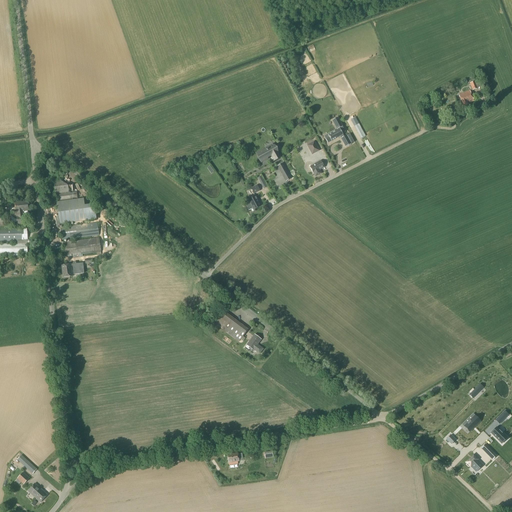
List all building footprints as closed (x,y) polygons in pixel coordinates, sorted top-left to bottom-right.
[(469,83),(472,91),(478,88),(477,88),(482,86),(479,80),(469,83)] [(468,104),(467,104),(474,101),(470,91),(458,95),(463,106),(468,104)] [(334,130),(324,136),(328,143),(340,137),(345,147),(351,144),(346,135),(343,137),(342,134),(345,132),(342,126),(343,126),(338,118),(332,121),(337,130),(335,131),(334,130)] [(359,123),(355,125),(362,139),(366,137),(359,123)] [(350,126),(356,138),(359,137),(353,124),(350,126)] [(314,141),(307,145),(312,155),(319,151),(314,141)] [(279,156),(272,145),(258,152),(260,156),(259,157),(262,162),(267,159),(266,157),(270,155),(272,159),(279,156)] [(321,174),(319,170),(324,167),(320,161),(309,167),(315,177),(321,174)] [(285,182),(292,178),(284,163),(277,166),(285,182)] [(267,187),(261,176),(257,178),(263,189),(267,187)] [(55,194),(56,194),(56,202),(78,200),(77,191),(73,191),(72,186),(68,186),(61,181),(54,182),(55,194)] [(256,209),(261,206),(255,197),(248,200),(252,207),(250,208),(253,213),(257,211),(256,209)] [(59,225),(97,220),(95,209),(85,210),(84,199),(56,203),(59,225)] [(15,203),(16,212),(13,212),(14,218),(16,218),(17,225),(25,224),(25,216),(23,217),(22,211),(28,211),(27,201),(15,203)] [(60,228),(60,232),(62,240),(99,235),(97,223),(60,228)] [(17,244),(0,244),(0,254),(27,254),(27,229),(0,229),(0,241),(17,241),(17,244)] [(64,258),(101,252),(99,238),(62,243),(64,258)] [(71,265),(71,267),(73,267),(73,275),(83,274),(83,264),(71,265)] [(63,277),(72,276),(70,265),(62,266),(63,277)] [(248,329),(222,310),(213,323),(239,342),(248,329)] [(253,350),(259,354),(263,349),(257,345),(261,340),(254,335),(246,345),(253,350)] [(473,390),(469,395),(472,398),(477,393),(473,390)] [(473,418),(464,427),(469,432),(478,423),(473,418)] [(496,428),(491,433),(500,442),(505,436),(496,428)] [(444,460),(452,451),(441,441),(433,450),(444,460)] [(487,446),(483,450),(488,455),(490,453),(494,457),(496,455),(487,446)] [(264,452),(264,453),(261,453),(262,460),(265,460),(265,459),(273,458),(272,451),(264,452)] [(228,463),(229,465),(238,464),(237,462),(239,461),(238,456),(244,456),(243,452),(237,453),(227,455),(228,463)] [(452,453),(448,457),(457,467),(461,463),(452,453)] [(37,469),(21,455),(17,460),(33,474),(37,469)] [(472,457),(464,464),(468,468),(469,468),(475,473),(481,467),(475,462),(476,461),(472,457)] [(23,472),(17,479),(23,485),(29,478),(23,472)] [(35,484),(28,491),(40,503),(47,495),(35,484)]
